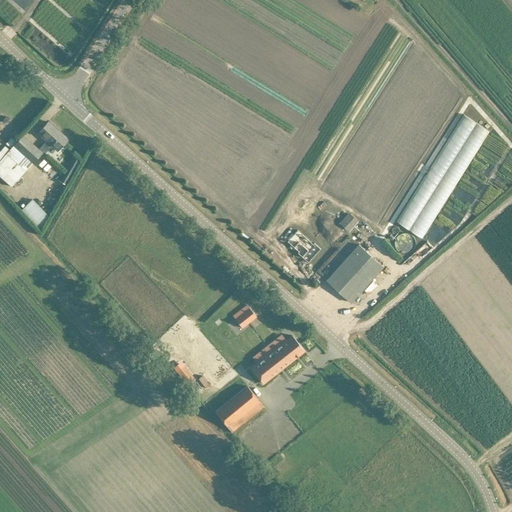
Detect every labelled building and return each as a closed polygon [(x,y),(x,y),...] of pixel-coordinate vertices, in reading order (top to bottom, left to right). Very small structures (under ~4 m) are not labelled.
[(464,115),(398,222),(422,238),(491,132),(464,115)] [(0,176),(11,187),(33,163),(42,153),(43,154),(52,145),(57,150),(68,139),(48,121),(38,133),(46,140),(38,149),(23,135),(17,142),(11,137),(5,143),(11,148),(10,150),(0,160),(0,176)] [(5,146),(0,151),(0,160),(10,150),(5,146)] [(72,157),(65,168),(74,173),(80,161),(72,157)] [(65,168),(58,180),(67,185),(74,173),(65,168)] [(44,222),(48,214),(32,198),(26,203),(44,222)] [(350,214),(342,223),(349,230),(358,221),(350,214)] [(297,229),(286,241),(297,251),(296,253),(308,263),(321,249),(314,242),(313,243),(297,229)] [(327,280),(352,302),(384,267),(359,244),(327,280)] [(247,305),(233,316),(242,328),(256,317),(247,305)] [(259,330),(264,336),(273,329),(268,322),(259,330)] [(263,383),(297,357),(304,351),(292,335),(284,341),(251,368),(263,383)] [(181,368),(177,371),(188,386),(192,382),(181,368)] [(247,385),(214,411),(231,432),(263,406),(247,385)]
